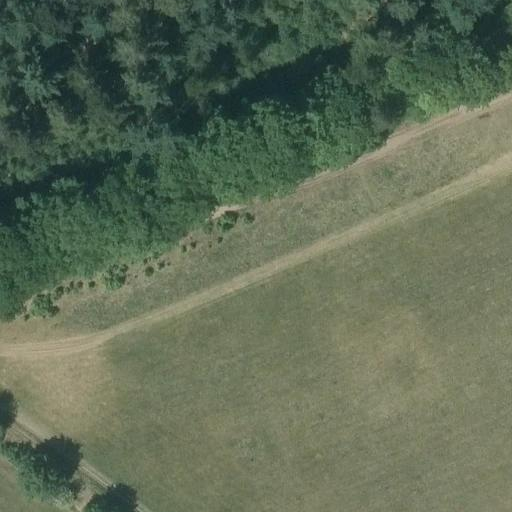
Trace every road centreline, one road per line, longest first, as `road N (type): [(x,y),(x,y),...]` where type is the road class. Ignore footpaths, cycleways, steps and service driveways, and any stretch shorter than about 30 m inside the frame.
road 1 (unknown): [(0,313),(511,88)]
road 2 (track): [(0,248),(511,27)]
road 3 (track): [(0,355),(85,347),(511,161)]
road 4 (unknown): [(147,511),(0,400)]
